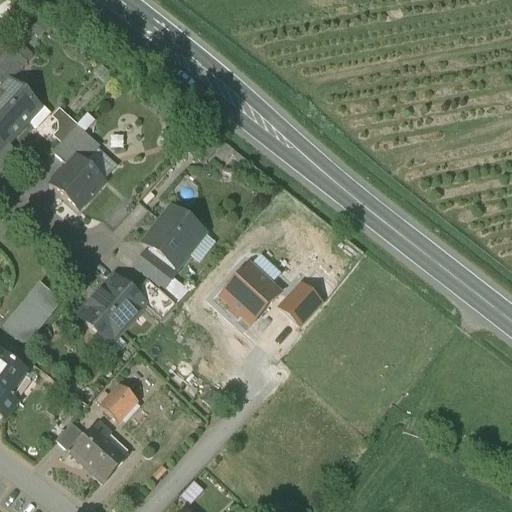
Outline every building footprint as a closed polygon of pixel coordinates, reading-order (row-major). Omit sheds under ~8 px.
[(3,43),(0,45),(0,66),(12,53),(3,43)] [(12,53),(0,66),(0,87),(3,90),(9,83),(10,84),(27,66),(12,53)] [(3,90),(0,92),(0,151),(2,153),(7,147),(31,122),(26,118),(35,108),(10,84),(9,83),(3,90)] [(60,147),(76,129),(59,112),(52,120),(58,126),(58,133),(52,140),(60,147)] [(60,147),(52,156),(68,170),(76,162),(83,168),(96,154),(99,150),(76,129),(60,147)] [(7,147),(2,153),(0,151),(0,171),(2,173),(18,157),(7,147)] [(83,168),(76,162),(68,170),(51,188),(78,213),(102,186),(102,185),(114,171),(96,154),(83,168)] [(203,237),(171,212),(143,248),(149,252),(175,272),(203,237)] [(172,277),(175,272),(149,252),(135,270),(163,293),(174,278),(172,277)] [(220,301),(251,329),(279,298),(249,270),(243,276),(240,274),(227,287),(230,290),(220,301)] [(113,282),(78,320),(109,349),(143,311),(144,310),(132,299),(113,282)] [(27,347),(66,303),(44,283),(5,327),(27,347)] [(177,308),(146,284),(132,299),(144,310),(143,311),(160,327),(177,308)] [(299,331),(321,307),(300,288),(278,312),(299,331)] [(0,379),(10,366),(0,358),(0,379)] [(10,366),(0,379),(0,418),(4,422),(16,406),(7,399),(23,378),(24,378),(25,377),(10,366)] [(119,389),(100,411),(117,427),(137,405),(119,389)] [(71,427),(55,445),(66,455),(82,437),(71,427)] [(98,428),(71,458),(103,487),(126,462),(104,442),(109,437),(98,428)]
